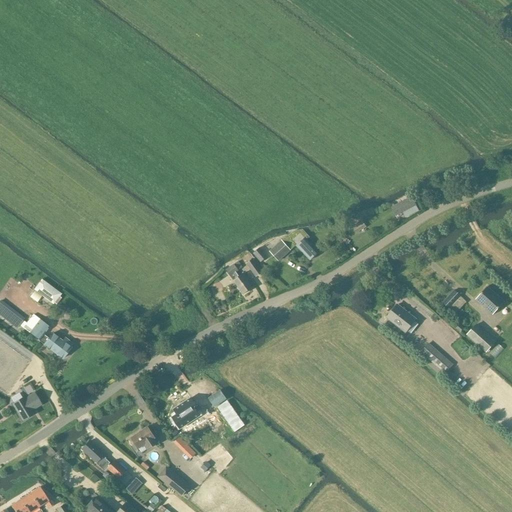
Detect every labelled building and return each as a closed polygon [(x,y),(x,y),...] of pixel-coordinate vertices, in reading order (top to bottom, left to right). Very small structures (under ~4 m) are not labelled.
[(411,197),(398,204),(405,218),(419,211),(411,197)] [(356,234),(367,227),(363,221),(352,229),(356,234)] [(287,236),(282,241),(287,246),(293,241),(296,244),(310,260),(318,253),(307,240),(309,238),(303,230),(293,232),(288,237),(287,236)] [(278,262),(291,251),(281,240),(269,251),(278,262)] [(268,257),(260,248),(253,254),(261,263),(268,257)] [(253,260),(247,264),(255,277),(262,272),(253,260)] [(238,262),(226,270),(242,295),(253,287),(243,273),(239,276),(236,272),(242,267),(238,262)] [(61,294),(42,279),(34,290),(53,305),(61,294)] [(492,315),(504,302),(486,286),(475,299),(492,315)] [(449,308),(460,297),(453,291),(442,302),(449,308)] [(1,300),(0,302),(0,313),(6,319),(4,321),(9,325),(11,323),(18,328),(26,319),(1,300)] [(396,305),(386,318),(405,332),(415,319),(396,305)] [(70,347),(73,344),(65,338),(62,341),(52,333),(47,340),(43,336),(49,327),(33,315),(23,328),(39,340),(38,341),(62,359),(71,348),(70,347)] [(466,335),(485,352),(494,341),(485,333),(483,335),(474,326),(466,335)] [(445,373),(452,366),(427,344),(421,351),(445,373)] [(499,345),(491,353),(496,358),(504,350),(499,345)] [(214,407),(226,399),(220,390),(208,399),(214,407)] [(24,396),(12,403),(22,420),(33,414),(31,410),(35,407),(35,408),(41,404),(34,393),(25,399),(24,396)] [(181,420),(198,409),(191,399),(174,409),(181,420)] [(131,441),(131,442),(132,444),(133,445),(134,446),(136,445),(139,449),(142,453),(148,449),(157,443),(154,439),(155,438),(147,427),(131,438),(132,439),(131,441)] [(178,437),(173,443),(181,451),(186,445),(178,437)] [(90,441),(82,449),(97,463),(96,464),(104,471),(111,463),(105,459),(106,458),(104,456),(105,455),(90,441)] [(120,479),(126,472),(114,461),(108,468),(120,479)] [(169,469),(161,479),(181,496),(188,489),(180,482),(182,480),(169,469)] [(133,495),(143,483),(137,477),(126,489),(133,495)] [(30,493),(38,507),(45,502),(49,508),(53,505),(47,495),(45,496),(39,487),(30,493)] [(28,511),(30,511),(38,507),(30,493),(20,500),(28,511)] [(84,511),(83,511),(112,511),(111,511),(95,497),(85,509),(84,511)] [(28,511),(20,500),(11,506),(14,511),(28,511)]
